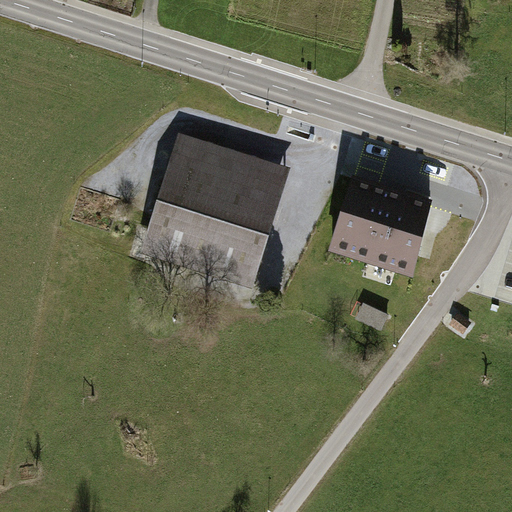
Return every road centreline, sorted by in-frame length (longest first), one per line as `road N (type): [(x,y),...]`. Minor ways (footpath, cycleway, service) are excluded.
road 1 (tertiary): [(1,0),(511,162)]
road 2 (residential): [(511,178),(483,258),(290,511)]
